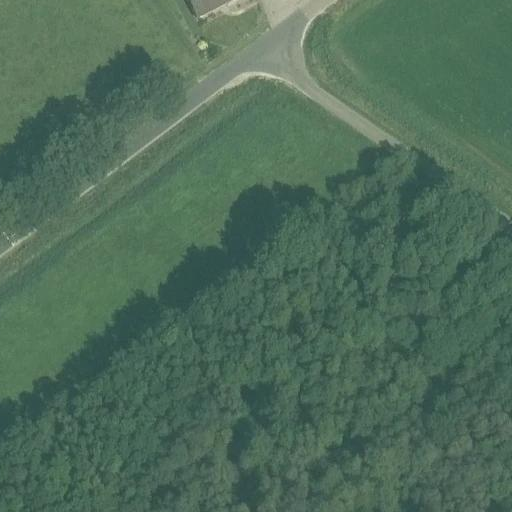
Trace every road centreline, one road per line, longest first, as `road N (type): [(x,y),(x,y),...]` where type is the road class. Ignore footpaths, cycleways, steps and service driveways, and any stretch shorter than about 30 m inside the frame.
road 1 (unclassified): [(0,250),(255,50)]
road 2 (unclassified): [(511,227),(255,50)]
